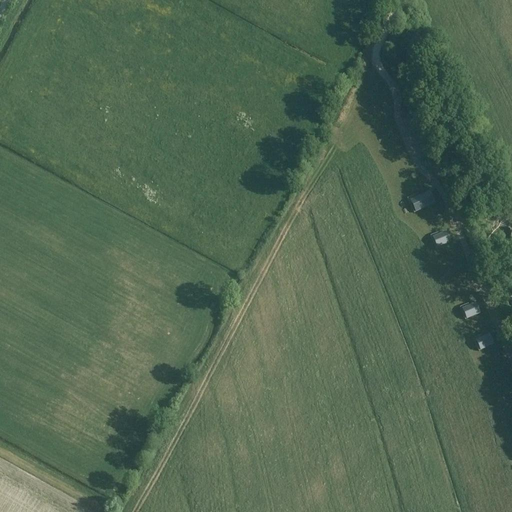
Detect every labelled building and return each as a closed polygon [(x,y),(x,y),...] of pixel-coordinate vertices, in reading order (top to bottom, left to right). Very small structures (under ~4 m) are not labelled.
[(468,71),(473,66),(466,58),(461,62),(468,71)] [(418,208),(432,202),(427,191),(413,198),(418,208)] [(438,244),(447,240),(443,231),(434,235),(438,244)] [(468,317),(477,313),(473,304),(464,308),(468,317)] [(481,348),(491,344),(487,335),(477,339),(481,348)]
